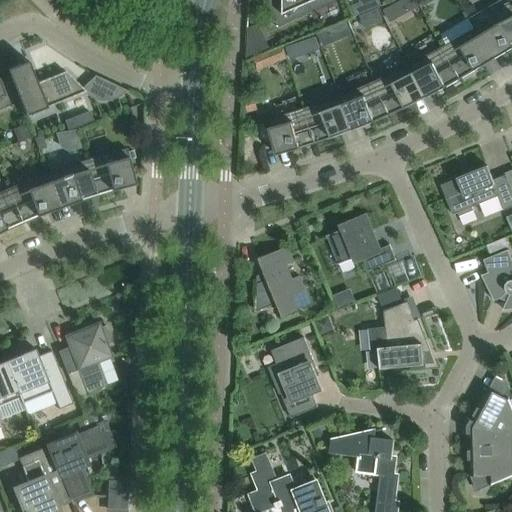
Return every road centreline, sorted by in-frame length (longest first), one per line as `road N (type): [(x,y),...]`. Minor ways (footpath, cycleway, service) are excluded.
road 1 (secondary): [(176,511),(188,211)]
road 2 (residential): [(188,211),(321,180),(391,154)]
road 3 (residential): [(479,344),(391,154)]
road 4 (residential): [(0,35),(34,25),(142,82),(193,90)]
road 5 (residential): [(0,273),(124,224),(188,211)]
road 6 (residential): [(391,154),(511,93)]
road 7 (secondary): [(188,211),(193,90)]
